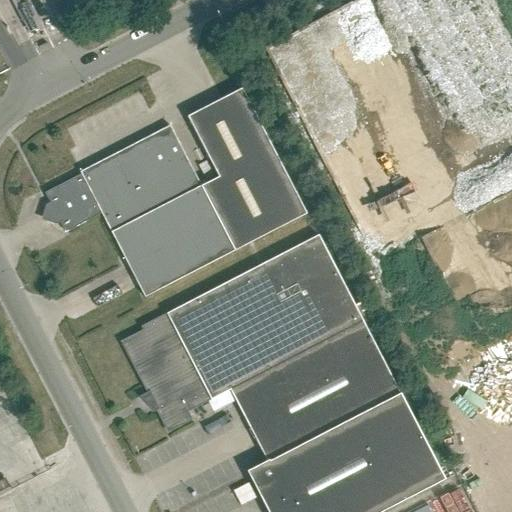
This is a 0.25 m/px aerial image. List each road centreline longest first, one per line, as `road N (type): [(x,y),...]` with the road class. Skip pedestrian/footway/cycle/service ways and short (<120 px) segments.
road 1 (unclassified): [(130,511),(0,258)]
road 2 (unclassified): [(0,119),(226,0)]
road 3 (unknown): [(0,427),(45,474),(113,479)]
